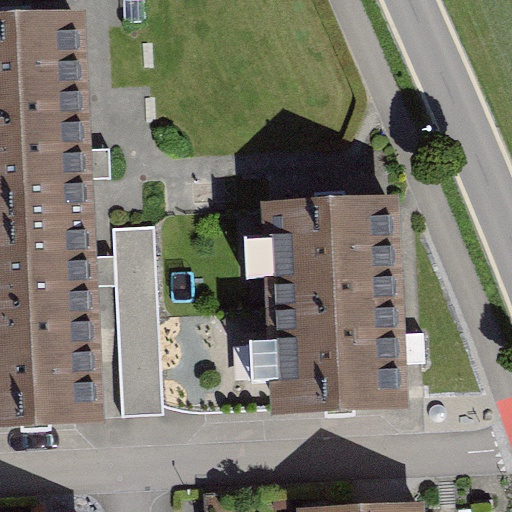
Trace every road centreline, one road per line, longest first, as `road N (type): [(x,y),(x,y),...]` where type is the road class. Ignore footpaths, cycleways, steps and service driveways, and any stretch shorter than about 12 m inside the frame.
road 1 (residential): [(511,450),(127,470)]
road 2 (tertiary): [(511,244),(410,0)]
road 3 (residential): [(127,470),(0,474)]
